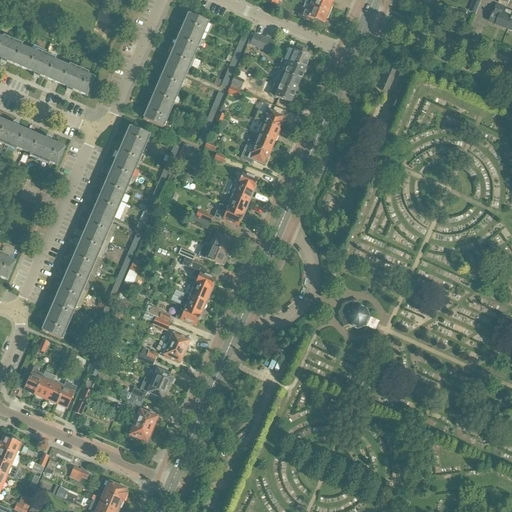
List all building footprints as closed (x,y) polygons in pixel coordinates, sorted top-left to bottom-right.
[(325,0),(304,0),(303,3),(304,4),(328,13),(332,3),(325,0)] [(473,0),(469,11),(475,14),(481,0),(473,0)] [(313,19),(323,24),(328,13),(304,4),(302,9),(301,8),(297,18),(311,24),(313,19)] [(511,20),(511,12),(497,6),(490,22),(508,30),(511,20)] [(188,14),(165,69),(143,120),(163,128),(208,23),(188,14)] [(254,34),(249,45),(250,45),(255,48),(260,36),(254,34)] [(3,36),(2,38),(0,37),(0,59),(1,59),(0,61),(0,62),(2,64),(5,65),(6,62),(21,68),(29,50),(22,47),(22,45),(3,36)] [(260,36),(255,48),(261,50),(266,39),(260,36)] [(266,39),(261,50),(269,53),(270,51),(274,42),(266,39)] [(56,59),(45,54),(46,51),(38,47),(35,53),(29,50),(21,68),(34,74),(33,77),(35,78),(38,80),(40,76),(54,83),(62,64),(55,61),(56,59)] [(289,48),(284,60),(287,62),(289,63),(305,69),(310,57),(294,51),(289,48)] [(241,59),(238,68),(243,70),(247,61),(241,59)] [(287,62),(282,73),(284,74),(300,80),(305,69),(289,63),(287,62)] [(69,65),(68,67),(62,64),(54,83),(67,88),(66,91),(68,92),(71,94),(73,91),(87,97),(95,78),(88,75),(88,73),(69,65)] [(380,85),(381,86),(380,90),(385,92),(387,89),(389,89),(393,78),(397,69),(390,66),(385,76),(384,75),(380,85)] [(401,70),(398,78),(409,83),(412,75),(401,70)] [(279,71),(274,83),(279,86),(295,92),(300,80),(284,74),(282,73),(279,71)] [(231,83),(230,87),(230,88),(239,91),(241,87),(242,87),(244,81),(234,77),(231,83)] [(216,79),(213,85),(220,87),(225,90),(228,84),(222,82),(222,83),(221,82),(216,79)] [(279,86),(274,97),(290,104),(295,92),(279,86)] [(239,91),(230,88),(227,94),(237,98),(240,92),(239,91)] [(395,91),(393,96),(389,106),(397,110),(403,95),(395,91)] [(227,109),(222,107),(217,118),(220,119),(222,116),(223,116),(227,109)] [(266,115),(262,123),(279,130),(283,123),(281,122),(283,118),(269,112),(268,115),(266,115)] [(200,125),(204,126),(209,128),(211,122),(206,121),(202,119),(200,125)] [(0,120),(0,144),(16,151),(17,149),(23,151),(31,134),(18,128),(19,125),(16,124),(13,123),(12,125),(0,120)] [(262,123),(257,135),(274,142),(279,130),(262,123)] [(130,127),(41,331),(60,340),(61,339),(75,308),(80,310),(101,260),(97,258),(111,224),(114,219),(149,136),(148,136),(149,135),(130,127)] [(252,132),(247,144),(252,146),(270,153),(274,142),(257,135),(252,132)] [(31,134),(23,151),(30,154),(29,157),(49,166),(50,163),(57,166),(64,148),(51,142),(52,140),(49,138),(47,137),(45,140),(31,134)] [(207,141),(204,148),(214,152),(217,146),(207,141)] [(247,144),(240,159),(251,164),(252,160),(263,165),(264,161),(266,161),(270,153),(252,146),(247,144)] [(180,158),(183,159),(188,147),(185,145),(180,158)] [(213,158),(214,158),(213,160),(223,164),(225,158),(216,154),(217,153),(215,153),(213,158)] [(161,161),(166,164),(167,163),(171,165),(173,159),(169,157),(168,158),(163,156),(161,161)] [(237,183),(236,185),(253,192),(258,180),(242,173),(238,183),(237,183)] [(232,183),(227,195),(232,196),(248,203),(253,192),(236,185),(232,183)] [(226,203),(224,207),(226,208),(243,215),(248,203),(232,196),(228,204),(226,203)] [(219,205),(213,219),(221,222),(222,221),(238,228),(243,215),(226,208),(224,207),(219,205)] [(195,217),(210,223),(212,217),(198,211),(195,217)] [(191,224),(207,230),(210,224),(194,217),(191,224)] [(216,233),(210,246),(227,253),(232,240),(216,233)] [(210,246),(205,259),(220,265),(221,266),(224,266),(227,261),(224,259),(227,253),(210,246)] [(180,249),(177,255),(184,258),(194,262),(196,256),(180,249)] [(0,277),(7,281),(16,262),(8,259),(9,257),(0,253),(0,277)] [(184,259),(182,264),(191,268),(193,262),(194,262),(184,258),(184,259)] [(129,270),(142,275),(146,266),(133,261),(129,270)] [(142,275),(129,270),(124,281),(133,285),(135,280),(143,284),(145,278),(141,276),(142,275)] [(216,278),(200,272),(200,273),(194,270),(191,276),(197,278),(196,283),(195,282),(194,284),(211,291),(216,278)] [(133,285),(124,281),(116,301),(125,305),(133,285)] [(187,289),(192,290),(189,295),(206,302),(211,291),(194,284),(190,283),(187,289)] [(189,296),(185,294),(180,305),(201,314),(206,302),(189,295),(189,296)] [(350,325),(357,328),(365,325),(374,330),(378,322),(369,317),(366,310),(358,307),(356,300),(342,304),(338,314),(343,327),(350,325)] [(175,319),(179,321),(180,320),(196,326),(201,314),(180,305),(180,306),(181,306),(175,319)] [(151,315),(154,316),(158,318),(158,319),(168,323),(170,316),(161,313),(161,312),(151,308),(148,314),(151,315)] [(148,314),(145,312),(143,318),(151,322),(154,316),(151,315),(148,314)] [(152,326),(167,332),(170,324),(155,318),(152,326)] [(167,344),(160,341),(186,353),(188,348),(186,347),(189,340),(172,333),(171,333),(169,337),(170,338),(167,344)] [(50,343),(43,340),(38,351),(44,354),(47,346),(49,347),(50,343)] [(159,354),(162,355),(162,356),(179,363),(182,358),(183,358),(186,353),(160,341),(156,350),(160,352),(159,354)] [(292,355),(279,350),(276,357),(289,362),(292,355)] [(155,361),(158,355),(149,351),(146,357),(155,361)] [(71,353),(70,355),(68,359),(74,362),(76,358),(77,356),(71,353)] [(137,360),(153,367),(155,361),(140,355),(137,360)] [(32,371),(31,374),(24,391),(35,395),(42,378),(44,375),(37,372),(38,370),(33,368),(32,371)] [(173,377),(156,370),(151,381),(168,388),(170,385),(173,384),(175,381),(173,378),(173,377)] [(48,381),(42,378),(35,395),(46,400),(54,381),(49,379),(48,381)] [(168,388),(151,381),(145,378),(141,389),(163,400),(164,399),(167,398),(168,395),(167,392),(168,388)] [(63,387),(64,386),(54,381),(46,400),(56,405),(64,388),(63,387)] [(56,405),(67,409),(76,387),(65,382),(64,386),(63,387),(64,388),(56,405)] [(134,388),(131,394),(144,400),(147,393),(134,388)] [(84,390),(80,400),(87,403),(92,393),(84,390)] [(123,390),(119,398),(127,401),(125,405),(132,407),(126,420),(133,423),(134,423),(152,430),(157,418),(140,411),(144,400),(131,394),(127,392),(123,390)] [(85,405),(79,402),(74,413),(80,416),(85,405)] [(129,435),(127,441),(134,444),(136,438),(146,443),(149,437),(151,437),(152,433),(151,431),(152,430),(134,423),(133,423),(128,435),(129,435)] [(0,443),(0,448),(16,456),(18,452),(21,453),(24,446),(21,445),(4,437),(1,444),(0,443)] [(0,448),(0,460),(12,466),(16,456),(0,448)] [(43,454),(39,466),(44,468),(49,457),(43,454)] [(0,460),(0,473),(7,477),(13,479),(17,469),(12,466),(0,460)] [(46,468),(46,469),(44,473),(51,476),(57,464),(49,461),(46,468)] [(39,466),(34,464),(32,470),(42,473),(44,468),(39,466)] [(74,467),(69,478),(74,480),(79,470),(74,467)] [(89,474),(79,470),(74,480),(80,483),(82,478),(86,480),(89,474)] [(126,490),(109,483),(104,493),(123,502),(126,494),(124,493),(126,490)] [(27,493),(25,497),(32,500),(37,490),(35,489),(33,488),(33,489),(30,494),(27,493)] [(123,502),(104,493),(100,503),(119,511),(123,502)] [(17,504),(14,511),(16,511),(27,511),(32,500),(25,497),(22,496),(18,505),(17,504)] [(118,511),(119,511),(100,503),(96,511),(118,511)]
